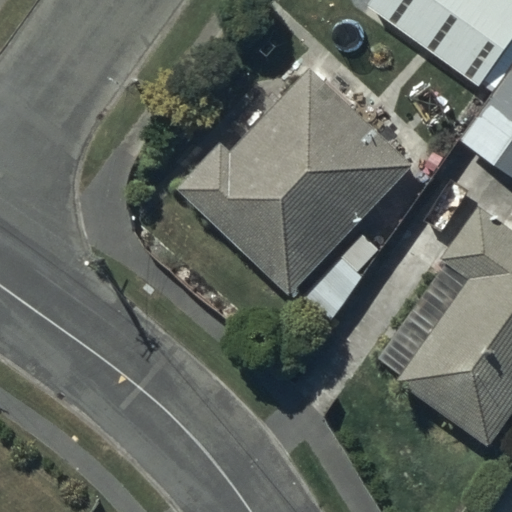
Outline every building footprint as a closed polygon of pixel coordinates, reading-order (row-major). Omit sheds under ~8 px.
[(511,66),(511,0),(377,0),(373,6),(493,92),(511,66)] [(415,165),(315,70),(236,153),(228,145),(186,189),(293,291),(415,165)] [(511,74),(465,141),(511,174),(511,74)] [(511,416),(511,227),(483,207),(446,260),(477,282),(406,380),(493,443),(511,416)] [(384,251),(366,234),(311,300),(338,325),(384,251)]
